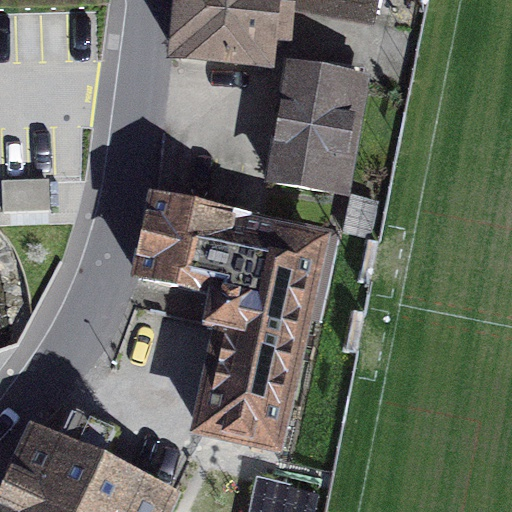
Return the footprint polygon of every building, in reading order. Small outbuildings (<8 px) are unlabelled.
[(296,15),(297,0),(175,0),(169,63),(275,75),(279,46),(293,48),(296,15)] [(378,0),(298,0),(296,15),(374,29),(378,0)] [(267,187),(350,200),(370,78),(288,63),(267,187)] [(191,438),(284,459),(332,238),(152,195),(131,282),(208,299),(202,330),(215,332),(191,438)] [(0,488),(0,511),(175,511),(183,497),(105,460),(118,434),(73,415),(61,439),(31,424),(0,488)] [(309,511),(313,493),(259,483),(253,511),(309,511)]
